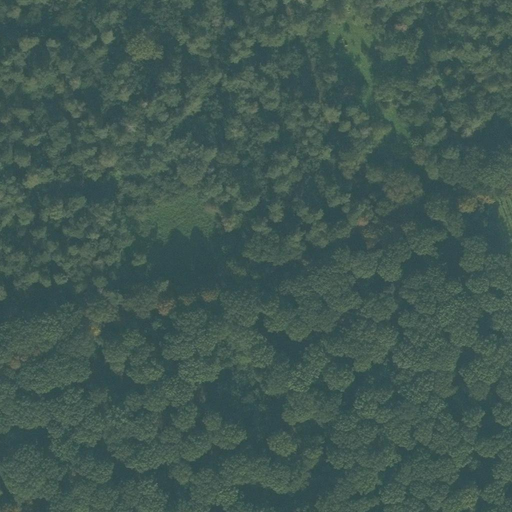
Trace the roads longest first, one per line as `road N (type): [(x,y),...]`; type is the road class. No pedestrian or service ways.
road 1 (track): [(500,175),(0,352)]
road 2 (track): [(368,228),(282,0)]
